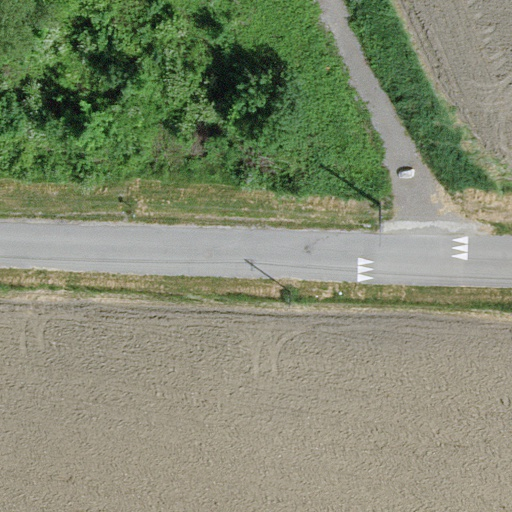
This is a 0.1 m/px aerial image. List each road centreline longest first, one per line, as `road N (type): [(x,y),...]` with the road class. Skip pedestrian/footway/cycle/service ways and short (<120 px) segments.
road 1 (residential): [(0,242),(511,262)]
road 2 (track): [(424,258),(420,206),(331,0)]
